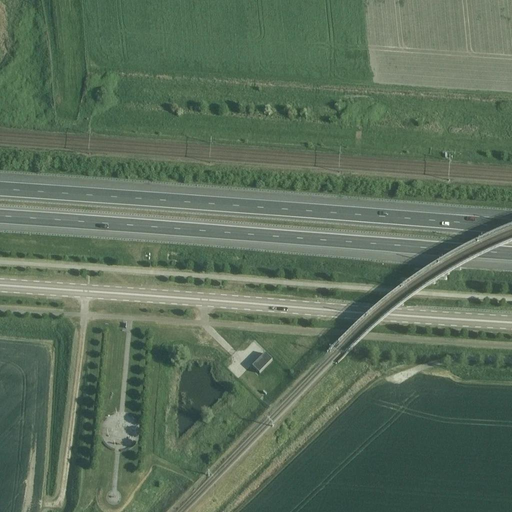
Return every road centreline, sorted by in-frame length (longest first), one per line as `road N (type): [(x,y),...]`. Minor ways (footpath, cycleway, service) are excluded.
road 1 (motorway): [(511,226),(0,188)]
road 2 (motorway): [(0,217),(511,254)]
road 3 (secondary): [(511,323),(88,291)]
road 4 (track): [(88,291),(60,499),(36,503)]
